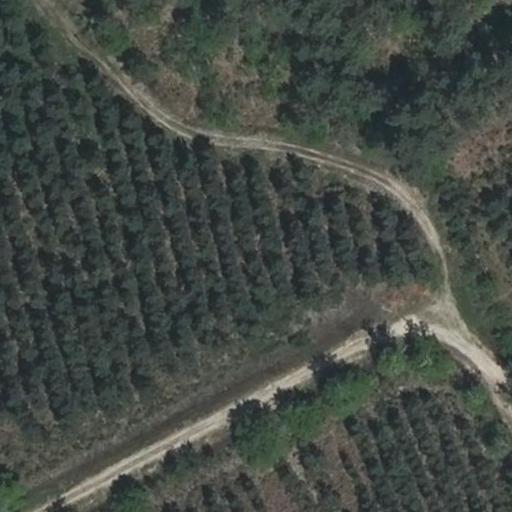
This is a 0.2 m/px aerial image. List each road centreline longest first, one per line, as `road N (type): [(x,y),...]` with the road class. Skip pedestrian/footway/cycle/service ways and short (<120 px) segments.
road 1 (track): [(511,409),(437,305),(43,511)]
road 2 (track): [(47,0),(214,200),(437,305)]
